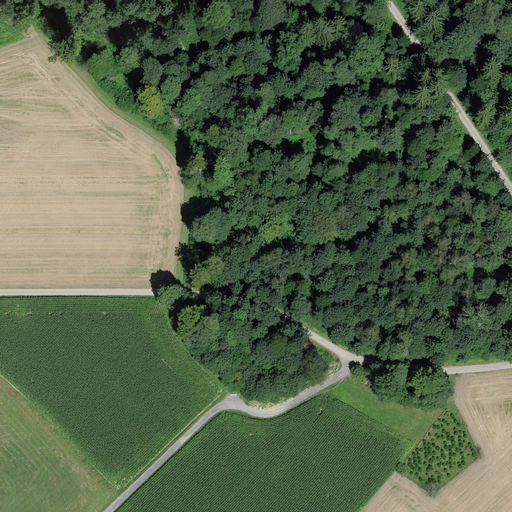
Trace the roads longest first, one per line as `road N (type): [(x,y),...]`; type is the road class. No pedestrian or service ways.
road 1 (track): [(358,362),(226,292),(0,292)]
road 2 (track): [(358,362),(274,413),(232,400),(218,404),(107,511)]
road 3 (track): [(511,190),(384,0)]
road 4 (track): [(511,364),(447,370),(358,362)]
